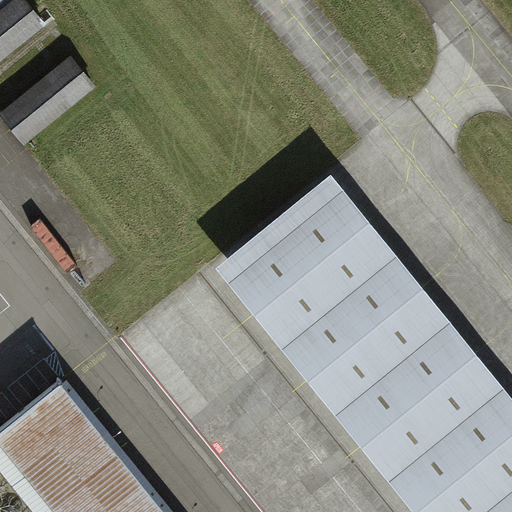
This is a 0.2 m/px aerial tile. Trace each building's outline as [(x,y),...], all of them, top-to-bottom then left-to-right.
[(26,0),(17,0),(0,13),(0,59),(45,23),(39,16),(26,0)] [(56,23),(75,47),(96,31),(71,0),(37,0),(46,11),(39,16),(45,23),(49,29),(56,23)] [(74,56),(1,114),(23,142),(96,84),(74,56)] [(511,511),(511,394),(331,171),(216,264),(416,511),(511,511)] [(168,511),(61,379),(0,427),(0,466),(37,511),(168,511)]
